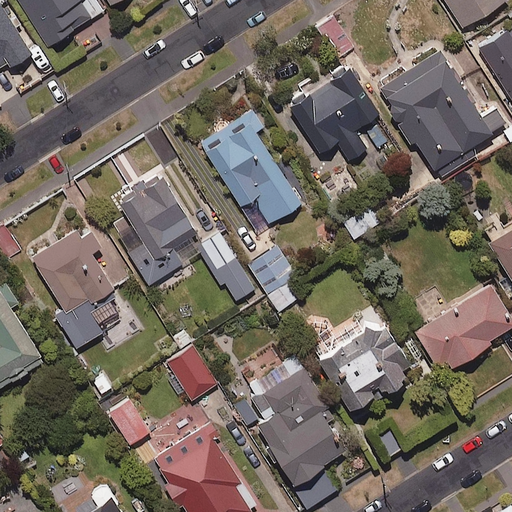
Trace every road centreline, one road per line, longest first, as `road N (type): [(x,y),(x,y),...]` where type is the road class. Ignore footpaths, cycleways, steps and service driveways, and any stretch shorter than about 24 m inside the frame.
road 1 (residential): [(0,164),(258,0)]
road 2 (residential): [(389,511),(511,434)]
